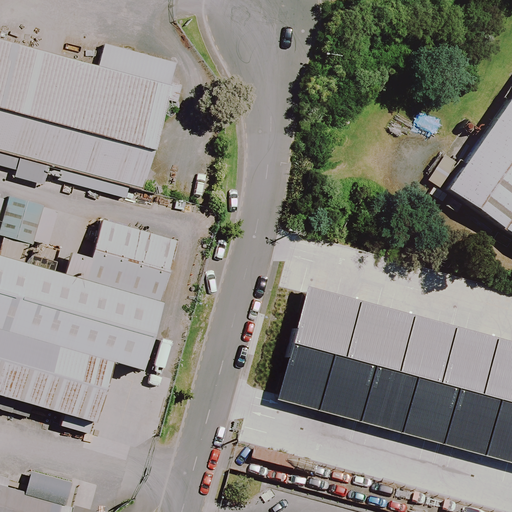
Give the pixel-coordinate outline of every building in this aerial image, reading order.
[(186,91),(0,42),(0,157),(158,198),(186,91)] [(511,239),(511,119),(455,200),(511,239)] [(58,212),(7,199),(0,224),(0,238),(47,252),(58,212)] [(169,226),(94,207),(78,268),(153,288),(169,226)] [(378,264),(309,246),(295,303),(303,305),(300,314),(362,329),(378,264)] [(0,251),(0,325),(142,362),(160,293),(0,251)] [(112,354),(0,325),(0,384),(97,410),(112,354)] [(500,372),(455,360),(447,391),(492,403),(500,372)] [(410,378),(403,407),(435,415),(442,386),(410,378)] [(334,429),(343,440),(391,397),(382,387),(334,429)] [(511,511),(511,438),(421,415),(401,492),(480,511),(511,511)] [(52,511),(57,494),(0,479),(0,511),(52,511)]
